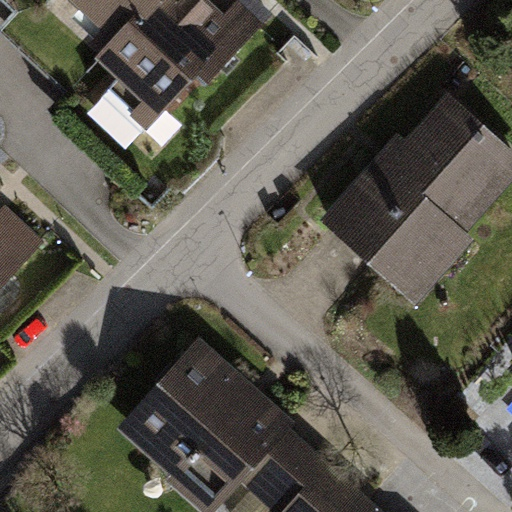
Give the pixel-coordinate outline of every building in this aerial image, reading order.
[(136,19),(154,0),(67,0),(106,34),(127,11),(136,19)] [(106,34),(87,55),(135,99),(124,111),(143,129),(191,77),(205,81),(260,23),(236,1),(221,19),(199,0),(154,0),(136,19),(127,11),(106,34)] [(393,135),(320,217),(419,304),(476,240),(468,232),(511,182),(511,157),(445,98),(404,144),(393,135)] [(0,284),(40,242),(1,206),(0,206),(0,284)] [(196,343),(120,430),(213,511),(237,483),(252,496),(238,511),(321,511),(351,478),(196,343)] [(390,511),(351,478),(321,511),(390,511)]
